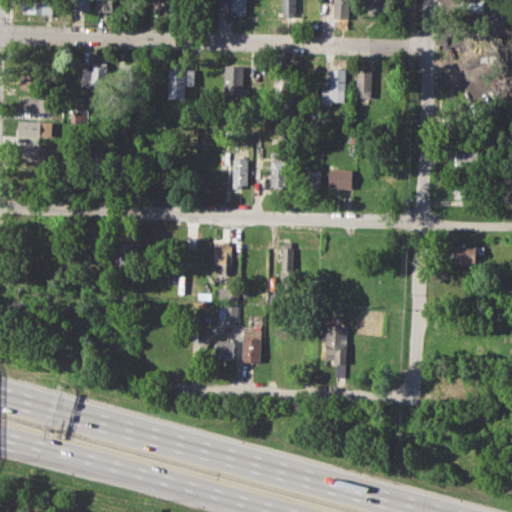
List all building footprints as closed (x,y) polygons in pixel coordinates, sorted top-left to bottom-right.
[(25,0),(54,0),(54,13),(25,12),(25,0)] [(73,0),(90,0),(90,10),(73,10),(73,0)] [(96,9),(96,0),(114,0),(114,10),(96,9)] [(151,0),(167,0),(167,11),(151,11),(151,0)] [(247,0),(247,11),(218,10),(218,0),(247,0)] [(281,0),(298,0),(298,16),(281,15),(281,0)] [(333,0),(351,0),(351,18),(333,17),(333,0)] [(368,0),(386,0),(386,16),(368,16),(368,0)] [(93,62),(109,63),(108,88),(91,87),(93,62)] [(225,93),(226,63),(244,64),(243,94),(225,93)] [(167,97),(168,64),(195,65),(194,84),(186,84),(185,97),(167,97)] [(322,105),(322,88),(332,88),(332,68),(345,68),(345,101),(333,100),(333,105),(322,105)] [(357,68),(373,68),(372,98),(356,97),(357,68)] [(26,72),(54,74),(53,91),(21,89),(21,78),(26,79),(26,72)] [(281,80),(298,80),(297,99),(280,99),(281,80)] [(23,95),(54,97),(54,111),(22,110),(23,95)] [(71,111),(89,112),(88,123),(71,122),(71,111)] [(20,120),(54,121),(53,137),(19,136),(20,120)] [(15,143),(47,144),(46,161),(14,159),(15,143)] [(456,148),(481,149),(481,168),(455,168),(456,148)] [(233,157),(248,157),(248,184),(242,184),(242,188),(232,188),(232,182),(233,157)] [(272,158),(287,158),(286,186),(271,185),(272,158)] [(15,167),(45,168),(45,186),(14,185),(15,167)] [(329,168),(353,168),(352,189),(329,188),(329,168)] [(306,169),(323,169),(322,192),(306,192),(306,169)] [(363,188),(363,170),(393,171),(393,189),(363,188)] [(455,181),(480,182),(479,198),(455,198),(455,181)] [(217,239),(229,239),(229,245),(235,245),(233,276),(215,275),(215,266),(222,266),(223,256),(216,256),(217,239)] [(282,240),(295,241),(294,273),(282,272),(282,240)] [(455,245),(484,246),(484,255),(476,254),(476,263),(454,263),(455,245)] [(219,287),(240,288),(239,299),(219,299),(219,287)] [(220,303),(238,303),(238,320),(219,319),(220,303)] [(327,324),(342,325),(342,336),(346,336),(345,363),(335,363),(335,358),(326,358),(327,324)] [(243,360),(244,328),(263,329),(262,361),(243,360)] [(214,339),(234,339),(234,358),(214,357),(214,339)] [(447,376),(474,377),(473,395),(446,394),(447,376)]
